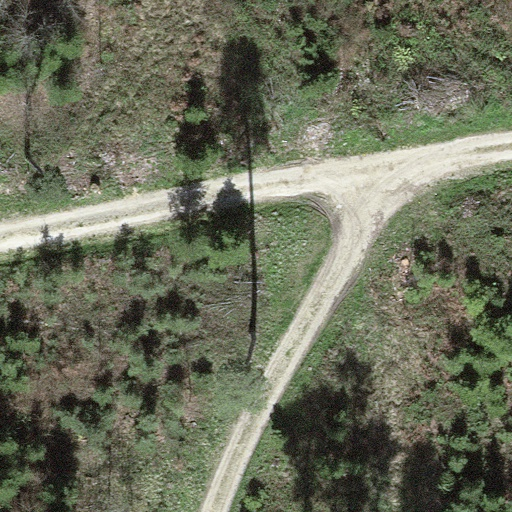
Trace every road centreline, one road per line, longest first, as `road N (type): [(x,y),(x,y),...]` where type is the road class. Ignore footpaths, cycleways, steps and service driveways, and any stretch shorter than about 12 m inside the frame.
road 1 (track): [(0,225),(386,167),(511,158)]
road 2 (track): [(386,167),(204,511)]
